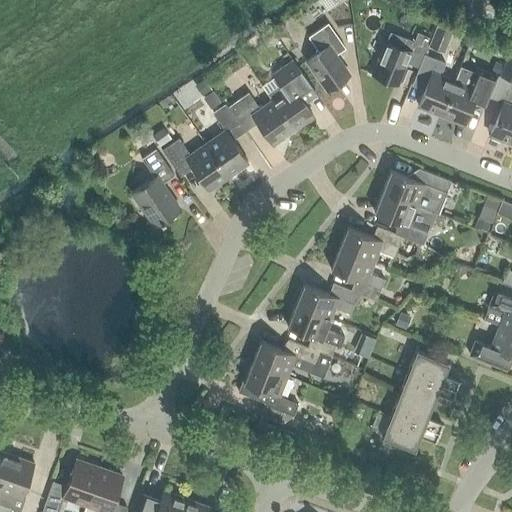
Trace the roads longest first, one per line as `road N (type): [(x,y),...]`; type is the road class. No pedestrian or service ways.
road 1 (residential): [(151,428),(256,201),(353,138),(375,134),(404,137),(511,181)]
road 2 (residential): [(151,428),(0,403)]
road 3 (residential): [(276,473),(151,428)]
